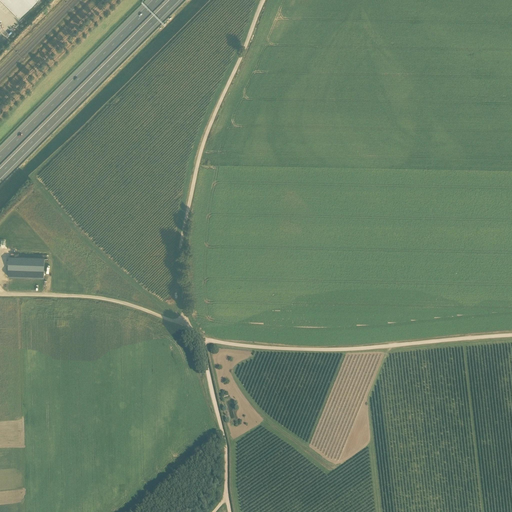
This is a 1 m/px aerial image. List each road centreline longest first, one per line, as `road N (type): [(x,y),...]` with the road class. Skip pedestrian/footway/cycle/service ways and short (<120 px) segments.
road 1 (track): [(200,338),(185,327),(189,198),(262,0)]
road 2 (track): [(511,337),(329,351),(200,338)]
road 3 (motorway): [(0,174),(175,0)]
road 4 (motorway): [(157,0),(0,156)]
road 5 (track): [(185,327),(104,299),(0,295)]
road 6 (track): [(200,338),(227,454),(226,501)]
